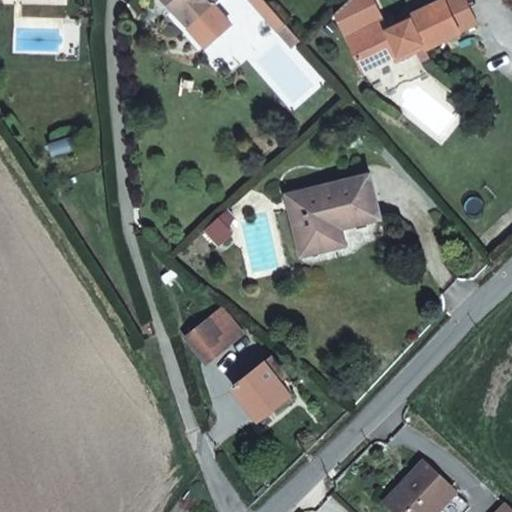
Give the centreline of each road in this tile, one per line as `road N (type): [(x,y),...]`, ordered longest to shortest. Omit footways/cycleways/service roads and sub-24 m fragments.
road 1 (residential): [(112,0),(132,235),(224,511)]
road 2 (residential): [(511,263),(268,511)]
